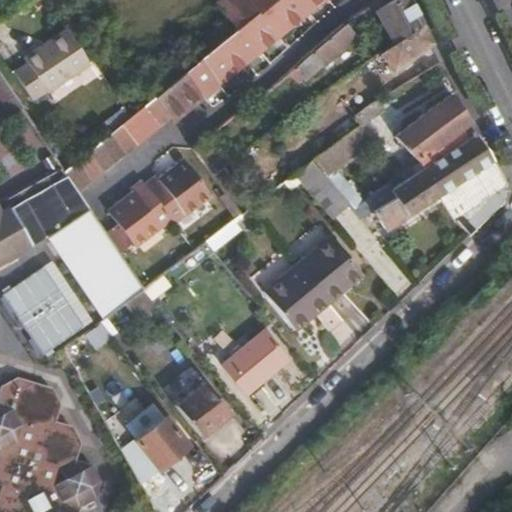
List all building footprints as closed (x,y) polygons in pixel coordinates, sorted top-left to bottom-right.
[(270,0),(256,12),(236,29),(212,49),(153,98),(168,118),(190,101),(193,106),(323,0),(270,0)] [(236,29),(256,12),(246,0),(224,0),(217,6),(228,20),(236,29)] [(246,0),(256,12),(270,0),(246,0)] [(392,42),(419,24),(407,0),(390,0),(374,10),(392,42)] [(204,39),(212,49),(236,29),(228,20),(204,39)] [(344,23),(293,69),(304,81),(321,66),(322,67),(356,36),(344,23)] [(393,70),(429,42),(419,24),(392,42),(379,52),(393,70)] [(89,64),(66,29),(23,58),(26,62),(13,72),(32,101),(46,91),(47,93),(89,64)] [(22,107),(0,75),(0,116),(2,120),(22,107)] [(394,136),(417,161),(468,123),(469,122),(450,94),(429,109),(394,136)] [(153,98),(125,120),(63,171),(77,193),(168,118),(153,98)] [(383,110),(375,99),(367,105),(352,117),(359,124),(361,127),(383,110)] [(172,123),(193,106),(190,101),(168,118),(172,123)] [(468,123),(417,161),(424,167),(474,133),(468,123)] [(339,139),(313,159),(326,176),(372,142),(361,127),(359,124),(339,139)] [(424,167),(420,169),(437,196),(453,219),(455,221),(457,219),(469,235),(502,202),(505,183),(492,160),(474,133),(424,167)] [(211,173),(222,166),(202,140),(192,149),(211,173)] [(132,191),(106,211),(134,247),(171,219),(173,223),(211,195),(183,159),(158,178),(155,174),(144,183),(141,179),(129,188),(132,191)] [(332,220),(349,204),(311,160),(293,175),(332,220)] [(252,206),(222,166),(211,173),(225,192),(241,214),(248,208),(252,206)] [(77,193),(63,171),(60,168),(0,202),(0,262),(46,236),(101,320),(123,303),(142,289),(77,193)] [(391,189),(387,183),(364,200),(354,209),(361,218),(372,211),(385,230),(437,196),(420,169),(391,189)] [(241,214),(225,192),(219,197),(235,219),(241,214)] [(204,241),(213,252),(241,230),(233,220),(204,241)] [(295,263),(329,303),(363,275),(329,235),(295,263)] [(190,272),(215,254),(213,252),(204,241),(180,260),(190,272)] [(52,262),(0,295),(0,297),(39,358),(91,324),(52,262)] [(295,331),(329,303),(295,263),(261,291),(295,331)] [(161,274),(142,289),(151,301),(171,286),(161,274)] [(135,318),(153,303),(151,301),(142,289),(123,303),(135,318)] [(263,330),(220,365),(245,395),(287,359),(263,330)] [(0,482),(14,511),(78,511),(79,509),(95,501),(100,482),(91,466),(75,460),(80,444),(63,438),(55,422),(60,406),(51,388),(16,378),(0,385),(0,482)] [(203,381),(174,404),(201,437),(229,413),(203,381)] [(135,436),(162,414),(156,406),(149,406),(129,422),(128,429),(135,436)] [(135,436),(132,438),(159,471),(188,447),(162,414),(135,436)] [(63,438),(80,444),(71,427),(55,422),(63,438)] [(14,511),(0,482),(0,511),(14,511)] [(159,511),(183,511),(184,511),(170,498),(157,510),(159,511)]
